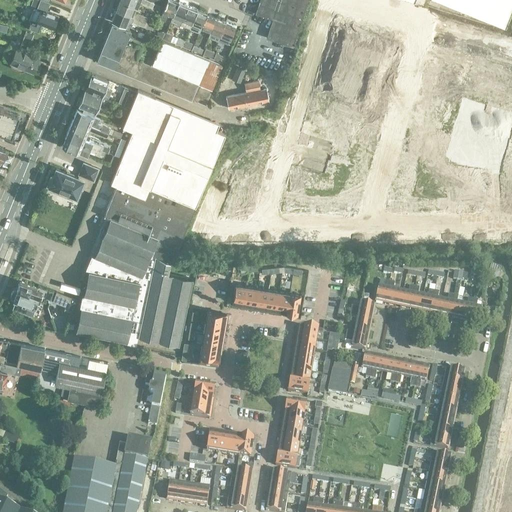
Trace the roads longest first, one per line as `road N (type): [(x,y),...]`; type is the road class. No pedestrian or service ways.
road 1 (residential): [(259,226),(324,3)]
road 2 (unclassified): [(227,375),(0,330)]
road 3 (residential): [(418,31),(368,224)]
road 4 (residential): [(481,362),(487,335),(404,320),(399,347),(433,354)]
road 5 (residential): [(448,511),(481,362)]
road 6 (residential): [(368,224),(511,222)]
road 7 (primary): [(0,234),(49,110)]
